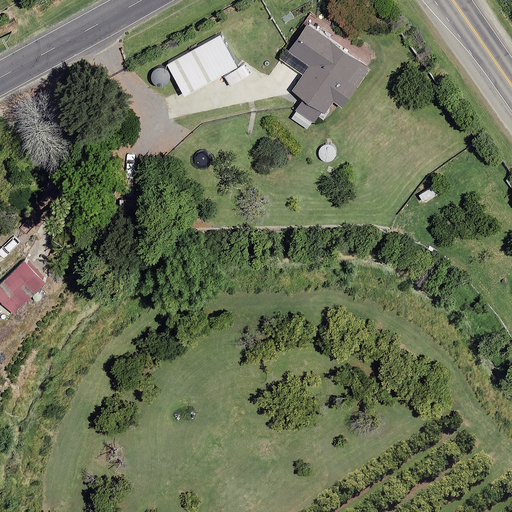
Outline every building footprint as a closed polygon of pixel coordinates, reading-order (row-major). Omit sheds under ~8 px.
[(289,85),(304,96),(295,108),(310,119),(314,113),(321,118),(327,110),(323,107),(330,96),(339,103),(367,64),(304,18),(284,45),(306,61),(289,85)] [(288,29),(278,19),(259,38),(269,48),(288,29)] [(205,65),(183,80),(193,95),(215,81),(235,68),(225,52),(205,65)] [(430,181),(415,193),(424,204),(439,192),(430,181)] [(41,280),(22,258),(0,278),(0,297),(9,308),(41,280)] [(0,339),(15,324),(7,316),(0,322),(0,339)]
